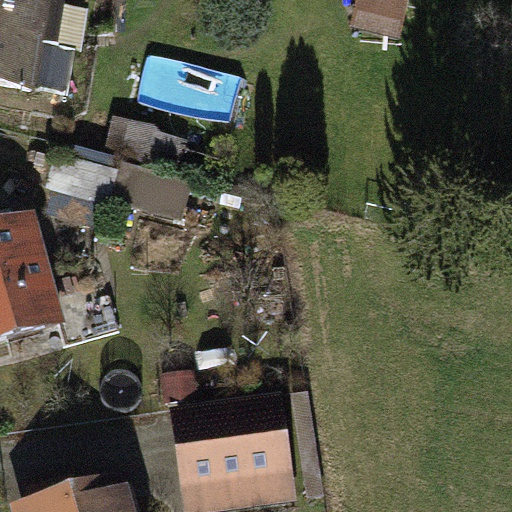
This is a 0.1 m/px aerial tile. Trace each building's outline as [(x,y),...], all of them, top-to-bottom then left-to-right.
[(47,0),(0,0),(0,101),(30,106),(47,0)] [(416,0),(364,0),(357,28),(406,40),(416,0)] [(120,126),(115,171),(188,179),(193,134),(120,126)] [(111,173),(62,161),(55,190),(189,223),(197,190),(112,169),(111,173)] [(35,225),(0,233),(0,350),(63,334),(35,225)] [(289,511),(302,510),(284,415),(176,436),(190,511),(289,511)] [(137,511),(132,490),(54,511),(137,511)]
